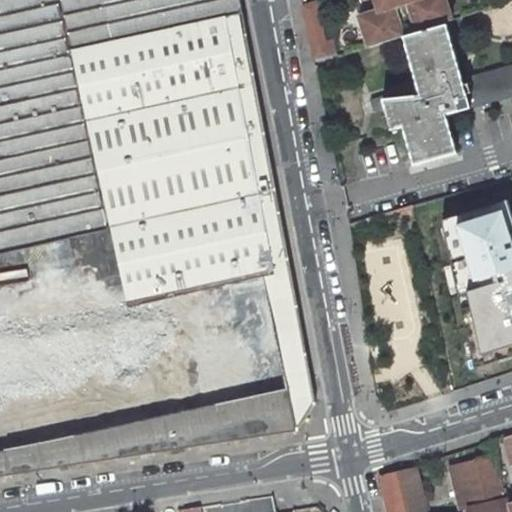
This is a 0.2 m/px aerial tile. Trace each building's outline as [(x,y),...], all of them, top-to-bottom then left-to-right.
[(436,0),(350,0),(356,18),(351,20),(361,50),(444,23),(436,0)] [(317,3),(302,6),(315,63),(337,58),(333,41),(326,43),(317,3)] [(447,25),(404,38),(420,96),(416,97),(383,100),(382,96),(370,100),(373,112),(384,109),(391,130),(403,127),(414,165),(457,153),(446,115),(471,108),(464,85),(447,25)] [(485,78),(464,85),(471,108),(511,96),(511,28),(485,36),(485,78)] [(511,198),(507,182),(442,197),(486,379),(511,371),(511,198)] [(511,434),(503,438),(511,466),(511,465),(511,434)] [(470,511),(425,511),(416,468),(380,477),(387,511),(510,511),(508,504),(496,456),(458,464),(469,508),(470,511)] [(462,510),(469,508),(458,464),(452,466),(462,510)] [(248,507),(257,506),(256,499),(247,500),(248,507)]
